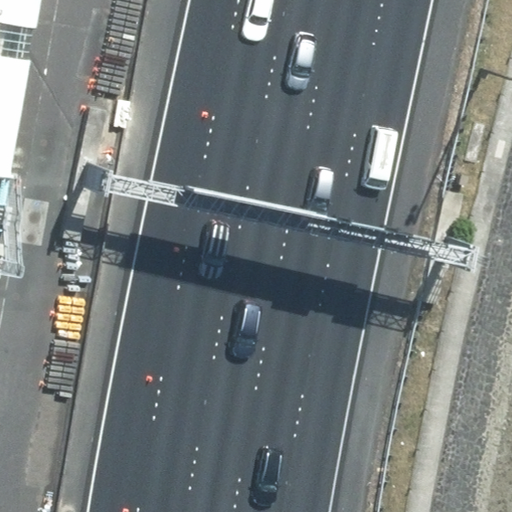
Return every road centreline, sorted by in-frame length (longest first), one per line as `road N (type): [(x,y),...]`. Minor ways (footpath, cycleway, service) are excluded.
road 1 (motorway): [(263,38),(182,511)]
road 2 (motorway): [(263,38),(242,511)]
